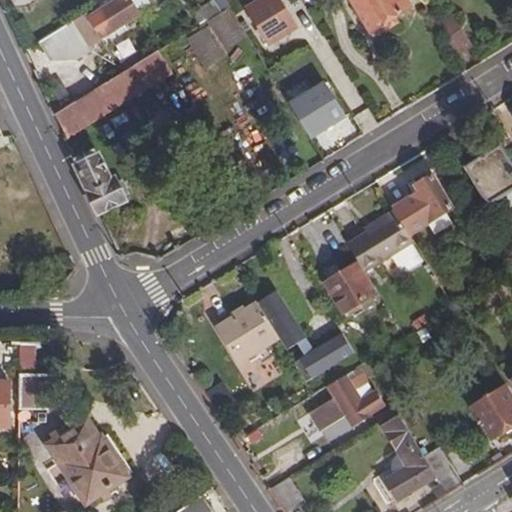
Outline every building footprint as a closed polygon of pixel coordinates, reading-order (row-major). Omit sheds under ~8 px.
[(127,0),(109,0),(41,43),(51,59),(73,64),(106,44),(102,36),(137,15),(127,0)] [(282,0),(260,0),(247,8),(271,45),(299,27),(282,0)] [(351,0),(372,32),(410,8),(404,0),(351,0)] [(200,25),(222,12),(215,1),(194,14),(200,25)] [(202,67),(243,40),(224,12),(183,39),(202,67)] [(438,24),(456,55),(469,46),(450,15),(438,24)] [(159,51),(57,114),(69,138),(173,73),(159,51)] [(312,139),(347,117),(327,83),(291,105),(312,139)] [(511,213),(511,162),(502,146),(466,168),(500,222),(511,213)] [(96,149),(75,158),(101,214),(126,202),(116,181),(111,183),(96,149)] [(413,199),(395,211),(396,214),(408,234),(452,208),(432,176),(408,190),(413,199)] [(396,214),(395,211),(365,229),(367,231),(396,214)] [(395,251),(412,240),(408,234),(396,214),(367,231),(348,243),(364,270),(395,251)] [(423,258),(412,240),(395,251),(406,268),(423,258)] [(373,296),(356,266),(325,284),(345,317),(359,310),(358,305),(373,296)] [(342,335),(312,353),(276,292),(257,304),(258,305),(278,338),(286,352),(298,345),(305,357),(300,360),(310,378),(353,353),(342,335)] [(239,362),(278,338),(258,305),(248,310),(246,308),(233,315),(233,319),(218,328),(239,362)] [(20,343),(19,376),(34,376),(34,343),(20,343)] [(310,378),(300,360),(293,364),(303,382),(310,378)] [(511,373),(503,379),(511,394),(511,373)] [(34,376),(19,376),(19,411),(51,411),(52,377),(34,376)] [(331,389),(336,398),(309,414),(318,431),(338,419),(342,426),(375,407),(367,393),(358,399),(354,393),(368,384),(363,376),(349,383),(347,379),(331,389)] [(0,383),(0,427),(8,428),(9,384),(0,383)] [(223,384),(208,389),(215,407),(229,402),(223,384)] [(463,408),(483,441),(511,423),(511,413),(497,388),(463,408)] [(375,484),(386,502),(428,477),(425,472),(416,458),(392,418),(373,429),(397,470),(375,484)] [(49,446),(87,503),(126,477),(88,421),(49,446)] [(432,449),(416,458),(425,472),(433,467),(447,491),(455,486),(432,449)] [(428,477),(439,496),(447,491),(433,467),(425,472),(428,477)] [(214,511),(203,495),(182,509),(184,511),(214,511)] [(272,507),(275,511),(289,511),(282,501),(272,507)]
